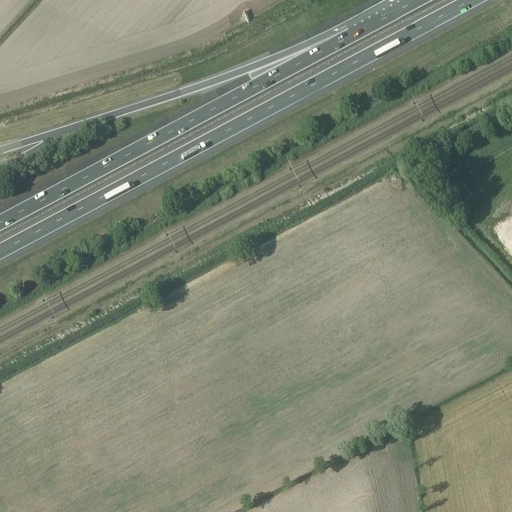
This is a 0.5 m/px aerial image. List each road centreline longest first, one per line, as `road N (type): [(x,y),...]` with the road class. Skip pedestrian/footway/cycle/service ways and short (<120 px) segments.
road 1 (motorway): [(0,251),(473,0)]
road 2 (motorway): [(355,34),(0,222)]
road 3 (motorway): [(355,34),(59,134)]
